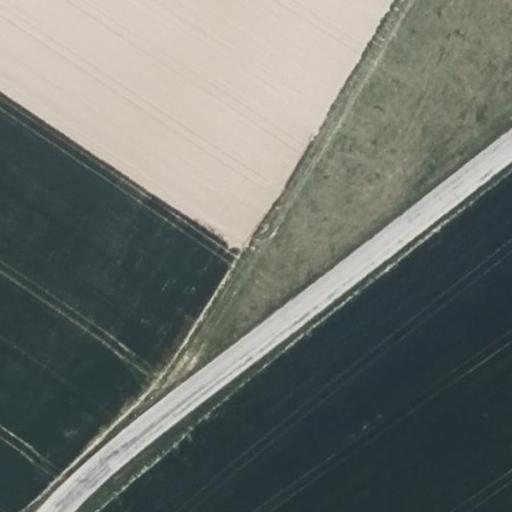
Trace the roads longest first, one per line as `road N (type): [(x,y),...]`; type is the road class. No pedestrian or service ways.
road 1 (tertiary): [(49,511),(177,395),(511,140)]
road 2 (track): [(402,0),(147,422)]
